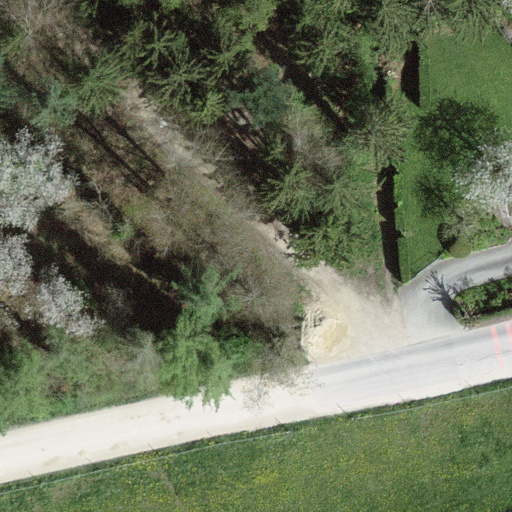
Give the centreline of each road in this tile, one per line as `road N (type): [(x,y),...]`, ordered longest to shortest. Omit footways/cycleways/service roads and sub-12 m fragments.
road 1 (track): [(0,35),(400,376)]
road 2 (unclassified): [(511,351),(0,474)]
